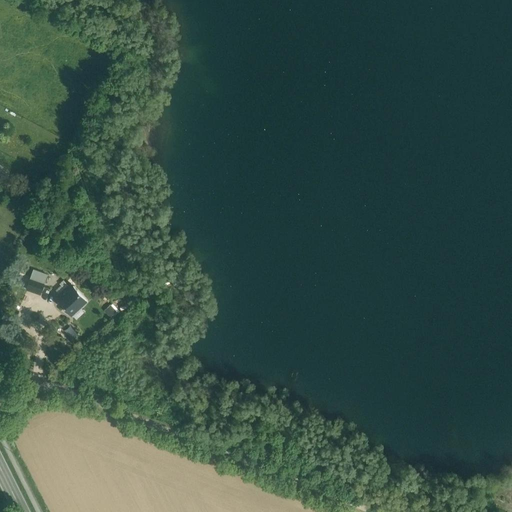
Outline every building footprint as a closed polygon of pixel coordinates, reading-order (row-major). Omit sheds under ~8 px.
[(80,275),(75,269),(71,272),(70,271),(61,279),(62,280),(68,286),(80,275)] [(46,274),(37,270),(34,278),(43,281),(46,274)] [(43,281),(34,278),(30,277),(26,288),(40,293),(45,282),(43,281)] [(59,294),(68,286),(62,280),(58,283),(60,285),(55,290),(59,294)] [(73,286),(70,288),(68,286),(59,294),(56,297),(64,305),(63,306),(70,313),(78,306),(80,308),(87,301),(73,286)]
